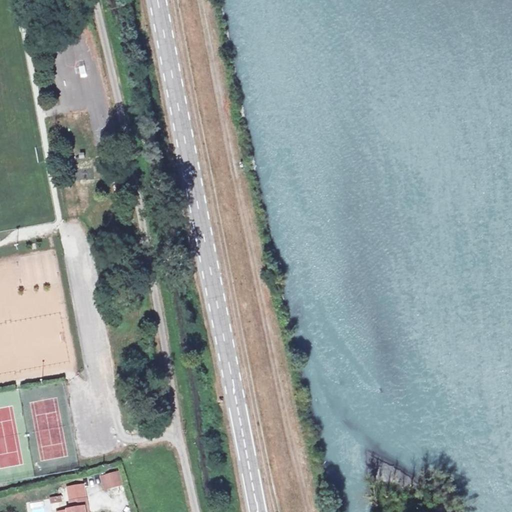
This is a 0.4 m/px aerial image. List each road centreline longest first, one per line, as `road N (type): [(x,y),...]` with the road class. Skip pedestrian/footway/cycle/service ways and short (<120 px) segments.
road 1 (track): [(310,511),(200,0)]
road 2 (track): [(176,0),(280,511)]
road 3 (primary): [(156,0),(256,511)]
road 4 (track): [(170,372),(96,0)]
road 5 (unclassified): [(198,511),(170,372)]
